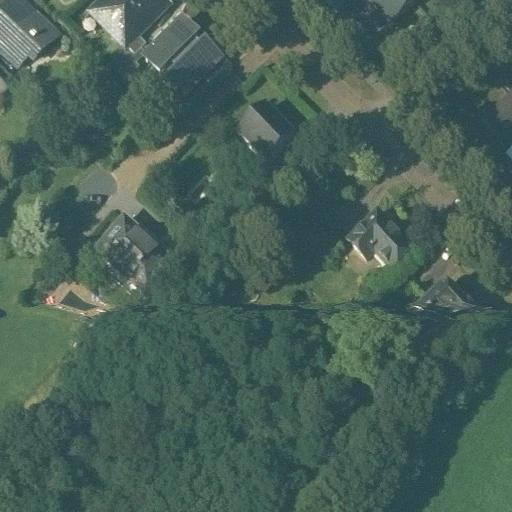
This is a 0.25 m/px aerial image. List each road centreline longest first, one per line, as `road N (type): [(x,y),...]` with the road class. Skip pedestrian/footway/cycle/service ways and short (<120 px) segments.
road 1 (unknown): [(74,258),(275,34)]
road 2 (residential): [(363,122),(511,273)]
road 3 (residential): [(240,0),(363,122)]
road 4 (residential): [(363,122),(467,74),(511,68)]
